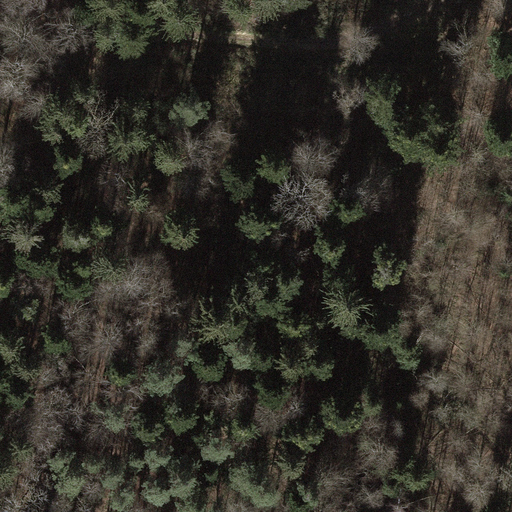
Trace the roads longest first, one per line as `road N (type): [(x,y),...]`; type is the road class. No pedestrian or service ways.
road 1 (track): [(312,49),(203,38),(0,42)]
road 2 (track): [(430,0),(312,49)]
road 3 (track): [(53,118),(142,205)]
